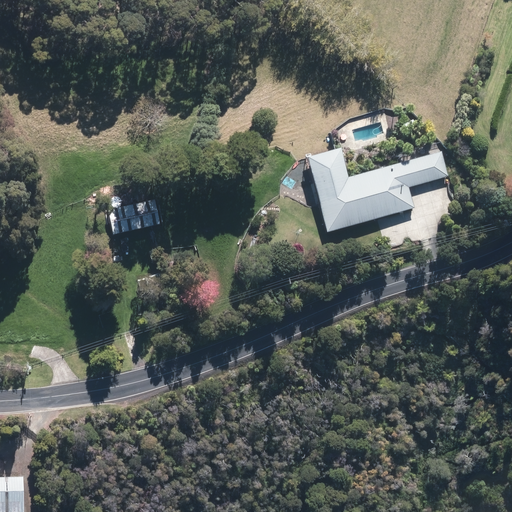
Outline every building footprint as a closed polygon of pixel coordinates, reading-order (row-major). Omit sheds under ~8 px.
[(343,177),(334,146),(301,155),(323,231),(412,208),(406,186),(446,175),(439,151),(343,177)] [(103,206),(110,234),(158,223),(152,194),(103,206)] [(158,259),(156,248),(147,250),(150,261),(158,259)] [(146,289),(154,287),(150,274),(142,277),(146,289)] [(0,511),(37,511),(37,473),(0,474),(0,511)]
